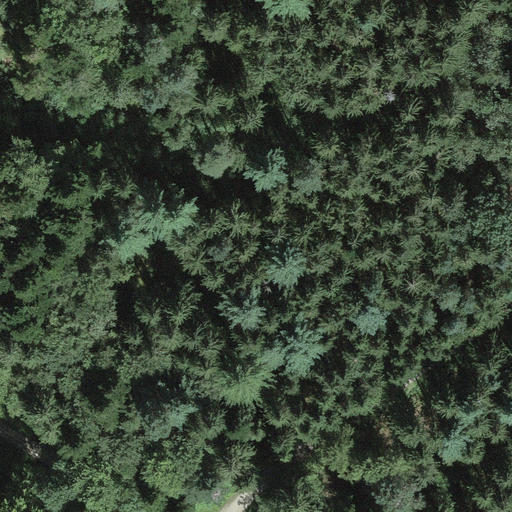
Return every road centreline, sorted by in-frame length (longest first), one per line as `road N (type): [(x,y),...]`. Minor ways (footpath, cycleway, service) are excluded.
road 1 (track): [(242,511),(511,304)]
road 2 (track): [(0,416),(151,511)]
